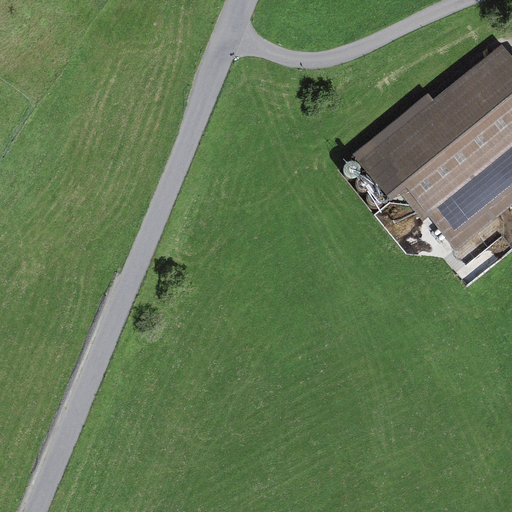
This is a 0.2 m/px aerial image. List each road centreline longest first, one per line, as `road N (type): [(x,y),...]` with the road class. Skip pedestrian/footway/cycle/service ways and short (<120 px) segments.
road 1 (unclassified): [(227,36),(36,511)]
road 2 (unclassified): [(465,0),(319,59),(227,36)]
